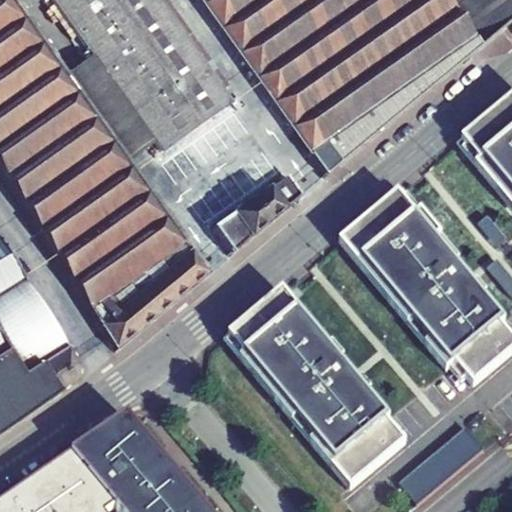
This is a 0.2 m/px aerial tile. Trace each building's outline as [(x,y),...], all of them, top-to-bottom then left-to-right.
[(113,353),(204,279),(130,173),(58,71),(7,0),(0,0),(0,172),(4,179),(53,257),(86,309),(98,328),(113,353)] [(157,154),(159,155),(230,104),(221,92),(157,2),(155,0),(47,0),(85,52),(157,154)] [(221,92),(227,87),(164,0),(160,0),(157,2),(221,92)] [(511,0),(194,0),(290,131),(309,118),(342,164),(511,22),(511,0)] [(85,52),(58,71),(130,173),(157,154),(85,52)] [(511,102),(462,144),(511,203),(511,102)] [(290,131),(324,179),(342,164),(309,118),(290,131)] [(210,232),(230,258),(300,199),(286,178),(267,192),(210,232)] [(399,197),(340,247),(448,374),(455,368),(472,388),(511,353),(511,341),(502,329),(506,325),(466,277),(463,279),(454,267),(456,265),(399,197)] [(0,437),(75,385),(78,370),(66,351),(21,379),(0,346),(0,296),(23,283),(0,246),(0,437)] [(23,283),(0,296),(0,346),(21,379),(66,351),(23,283)] [(284,294),(225,343),(349,491),(405,445),(388,424),(390,422),(350,374),(348,375),(339,364),(341,363),(284,294)] [(204,511),(127,420),(0,507),(0,511),(102,511),(112,507),(114,510),(115,511),(204,511)] [(468,430),(400,487),(418,508),(486,451),(468,430)]
